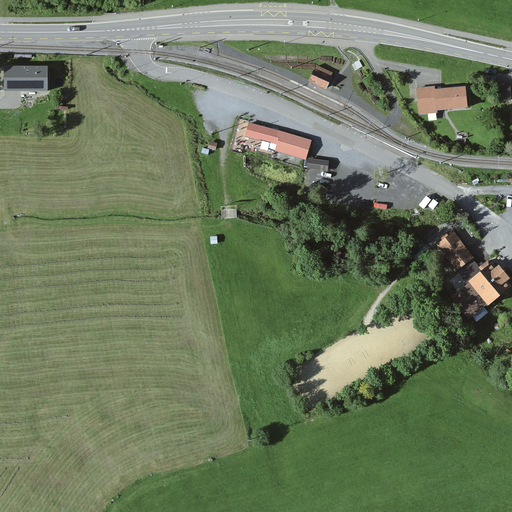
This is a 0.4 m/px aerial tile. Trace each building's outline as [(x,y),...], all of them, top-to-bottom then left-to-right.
[(317,67),(316,70),(332,78),(334,74),(317,67)] [(47,69),(5,69),(5,93),(47,93),(47,69)] [(316,70),(310,82),(324,88),(327,89),(332,78),(316,70)] [(511,95),(511,79),(501,80),(502,96),(511,95)] [(435,88),(415,90),(418,115),(467,110),(465,89),(435,92),(435,88)] [(311,142),(249,125),(245,137),(277,146),(275,152),(305,161),(311,142)] [(217,144),(210,143),(208,150),(216,151),(217,144)] [(309,162),(329,165),(330,155),(311,152),(309,162)] [(455,230),(437,242),(458,271),(475,258),(455,230)] [(492,261),(468,280),(469,282),(487,303),(488,304),(511,284),(492,261)] [(487,303),(469,282),(451,296),(469,318),(487,303)]
